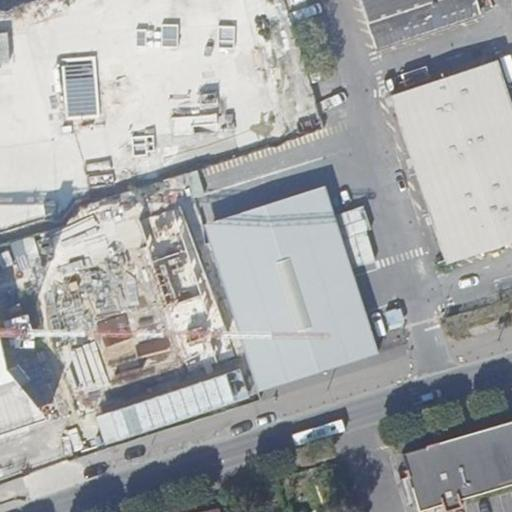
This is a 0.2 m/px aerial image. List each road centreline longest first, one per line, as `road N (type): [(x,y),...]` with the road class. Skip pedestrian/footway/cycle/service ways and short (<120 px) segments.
road 1 (unclassified): [(315,0),(444,385)]
road 2 (residential): [(68,511),(444,385)]
